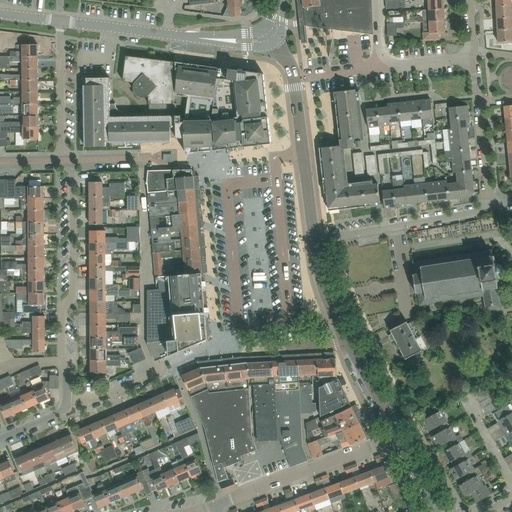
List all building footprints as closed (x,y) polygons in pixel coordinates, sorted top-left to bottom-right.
[(223,16),(231,17),(240,16),(239,7),(243,7),(242,0),(228,0),(229,8),(227,8),(227,9),(224,16),(223,16)] [(303,0),(306,26),(373,35),(371,0),(303,0)] [(405,0),(393,0),(386,0),(386,9),(406,8),(405,0)] [(427,0),(428,10),(444,9),(443,0),(427,0)] [(511,5),(511,6),(496,7),(497,18),(511,18),(511,17),(511,5)] [(423,16),(416,17),(416,23),(423,22),(429,22),(445,21),(444,9),(428,10),(429,16),(423,16)] [(511,17),(511,18),(497,18),(498,30),(511,29),(511,17)] [(423,33),(424,41),(439,40),(439,33),(445,33),(445,21),(429,22),(429,32),(423,33)] [(404,28),(404,23),(387,24),(388,36),(397,36),(397,29),(404,28)] [(511,29),(498,30),(498,42),(511,41),(511,29)] [(11,57),(38,57),(38,45),(23,45),(23,52),(11,52),(11,56),(11,57)] [(11,56),(0,56),(0,68),(6,69),(6,62),(11,62),(23,62),(23,69),(38,69),(38,57),(11,57),(11,56)] [(123,112),(124,112),(124,111),(122,111),(121,111),(119,111),(119,110),(118,109),(117,108),(116,108),(116,107),(116,106),(116,105),(116,103),(115,103),(115,104),(110,104),(110,78),(84,78),(84,79),(87,79),(87,86),(84,86),(85,147),(106,146),(106,142),(110,142),(110,143),(171,142),(171,136),(176,136),(176,138),(176,139),(181,139),(181,138),(185,138),(185,152),(185,153),(213,151),(271,144),(263,74),(257,73),(218,68),(217,68),(176,62),(176,96),(187,97),(185,116),(177,116),(176,104),(174,104),(174,62),(126,56),(123,82),(135,83),(134,87),(134,91),(137,95),(140,97),(144,98),(148,96),(149,105),(150,105),(150,116),(123,117),(123,112)] [(23,75),(11,75),(11,81),(17,80),(38,80),(38,69),(23,69),(23,75)] [(23,81),(23,92),(38,92),(38,80),(17,80),(17,81),(23,81)] [(355,90),(334,92),(335,99),(336,109),(338,123),(339,133),(339,135),(340,140),(336,141),(337,146),(340,146),(341,146),(341,149),(362,147),(361,138),(356,92),(355,90)] [(38,104),(38,92),(23,92),(23,97),(13,97),(13,99),(11,99),(11,97),(0,96),(0,104),(13,104),(23,104),(38,104)] [(431,99),(420,101),(422,119),(422,125),(431,124),(431,118),(433,118),(432,109),(431,105),(431,99)] [(420,101),(409,102),(411,120),(422,119),(420,101)] [(409,102),(398,103),(400,121),(411,120),(409,102)] [(387,104),(388,107),(390,126),(391,126),(391,122),(400,121),(398,103),(387,104)] [(0,113),(13,114),(13,104),(0,104),(0,113)] [(38,104),(23,104),(23,116),(38,116),(38,104)] [(451,119),(469,117),(468,106),(449,108),(451,119)] [(379,127),(390,126),(388,107),(377,109),(379,127)] [(377,109),(366,110),(368,128),(379,127),(377,109)] [(38,127),(38,116),(23,116),(23,122),(6,122),(0,122),(0,127),(23,128),(38,127)] [(450,130),(467,128),(470,128),(469,117),(451,119),(452,128),(449,129),(450,130)] [(39,140),(38,127),(23,128),(0,127),(0,133),(6,133),(16,133),(23,133),(23,140),(39,140)] [(451,141),(468,139),(467,128),(450,130),(451,141)] [(452,151),(470,149),(468,139),(451,141),(452,151)] [(329,211),(333,211),(380,205),(378,184),(348,187),(348,190),(346,190),(341,146),(319,148),(324,193),(327,193),(329,211)] [(453,162),(471,160),(470,149),(452,151),(453,162)] [(355,178),(365,177),(362,152),(353,153),(355,178)] [(383,158),(390,157),(389,153),(378,155),(380,175),(385,174),(383,158)] [(366,156),(368,176),(377,175),(375,155),(366,156)] [(454,173),(457,172),(472,171),(471,160),(453,162),(454,173)] [(192,170),(177,170),(177,178),(193,177),(192,169),(192,170)] [(147,181),(147,187),(148,192),(148,193),(168,191),(178,190),(194,189),(194,184),(193,177),(177,178),(177,170),(173,170),(158,170),(152,171),(148,171),(147,181)] [(457,172),(458,182),(473,181),(472,171),(457,172)] [(396,176),(392,177),(394,190),(396,208),(407,207),(406,204),(404,185),(404,180),(396,181),(396,176)] [(16,180),(6,181),(7,197),(7,199),(21,198),(44,198),(44,186),(16,187),(16,180)] [(436,182),(438,201),(449,199),(447,180),(436,182)] [(449,199),(460,198),(458,182),(447,184),(447,180),(449,199)] [(458,182),(460,198),(470,197),(474,192),(473,181),(458,182)] [(102,182),(90,182),(90,197),(110,196),(110,188),(102,188),(102,182)] [(110,182),(110,188),(110,196),(125,196),(125,182),(110,182)] [(425,183),(428,202),(438,201),(436,182),(425,183)] [(417,203),(428,202),(425,183),(415,184),(417,203)] [(404,185),(406,204),(417,203),(415,184),(404,185)] [(168,191),(148,193),(149,203),(155,202),(155,204),(195,201),(195,194),(194,189),(178,190),(168,191)] [(394,190),(383,191),(385,210),(396,208),(394,190)] [(90,210),(103,210),(102,203),(109,204),(111,202),(110,196),(90,197),(90,210)] [(139,196),(127,196),(127,210),(139,210),(139,196)] [(28,210),(44,210),(44,198),(21,198),(21,210),(28,210)] [(155,206),(149,207),(150,216),(159,216),(165,215),(196,213),(195,201),(155,204),(155,206)] [(28,222),(44,222),(44,210),(28,210),(28,222)] [(103,225),(103,210),(90,210),(90,225),(103,225)] [(196,213),(165,215),(166,228),(198,225),(197,218),(196,213)] [(151,229),(160,228),(159,216),(150,216),(151,229)] [(26,234),(44,234),(44,222),(28,222),(23,222),(16,222),(16,227),(23,227),(23,234),(26,234)] [(161,240),(171,239),(183,238),(199,237),(199,236),(197,229),(197,226),(198,226),(198,225),(166,228),(160,228),(151,229),(152,241),(161,240)] [(140,227),(127,227),(128,242),(140,242),(140,227)] [(90,243),(119,243),(119,237),(106,237),(106,231),(90,231),(90,243)] [(23,246),(44,246),(44,234),(26,234),(26,237),(22,240),(23,246)] [(1,246),(11,246),(11,236),(1,236),(1,246)] [(199,237),(183,238),(171,239),(161,240),(158,240),(158,243),(152,243),(153,253),(162,252),(200,249),(199,237)] [(106,243),(90,243),(90,255),(106,254),(111,254),(112,254),(112,250),(113,250),(129,250),(129,243),(119,243),(106,243)] [(44,257),(44,246),(23,246),(11,246),(1,246),(1,252),(29,252),(29,258),(44,257)] [(202,273),(202,272),(200,249),(162,252),(153,253),(156,277),(158,277),(165,276),(202,273)] [(413,260),(413,262),(415,275),(413,275),(416,293),(418,293),(420,306),(430,304),(484,296),(486,311),(488,312),(499,311),(501,308),(498,287),(499,287),(498,279),(500,279),(500,278),(501,278),(502,277),(503,276),(503,275),(504,273),(504,271),(504,270),(504,268),(502,266),(501,266),(501,265),(500,265),(499,264),(498,264),(496,264),(494,255),(493,255),(492,249),(413,260)] [(106,254),(90,255),(90,266),(116,266),(118,266),(118,260),(112,260),(111,254),(106,254)] [(7,270),(22,269),(44,269),(44,257),(29,258),(29,264),(17,264),(17,262),(1,262),(1,270),(7,270)] [(128,274),(140,274),(140,266),(129,266),(118,266),(116,266),(90,266),(90,278),(106,278),(106,272),(128,272),(128,274)] [(29,281),(45,281),(44,269),(22,269),(22,281),(29,281)] [(207,333),(202,273),(158,277),(159,289),(147,290),(147,344),(155,362),(162,359),(160,354),(207,333)] [(90,290),(119,290),(119,285),(113,285),(113,278),(106,278),(90,278),(90,290)] [(130,289),(140,289),(140,278),(130,278),(130,289)] [(8,281),(2,282),(2,281),(0,281),(0,293),(3,293),(10,293),(10,281),(8,281)] [(17,293),(45,293),(45,281),(29,281),(29,287),(23,287),(17,288),(17,293)] [(106,295),(118,295),(118,296),(130,296),(130,290),(119,290),(90,290),(91,302),(106,302),(106,295)] [(42,312),(41,305),(45,305),(45,293),(17,293),(17,300),(24,300),(24,313),(42,312)] [(120,314),(120,308),(114,308),(114,302),(106,302),(91,302),(91,314),(107,314),(120,314)] [(3,322),(2,322),(2,328),(15,328),(15,320),(15,313),(3,313),(3,322)] [(125,314),(120,314),(107,314),(91,314),(91,326),(107,326),(107,319),(118,319),(118,321),(131,321),(131,314),(125,314)] [(34,322),(22,322),(22,328),(45,328),(45,316),(35,316),(34,316),(34,322)] [(406,359),(414,355),(422,351),(412,330),(407,322),(390,330),(392,334),(390,336),(392,341),(395,339),(406,359)] [(107,326),(91,326),(91,337),(107,337),(119,337),(124,337),(138,337),(138,328),(119,328),(119,332),(107,332),(107,326)] [(34,340),(45,340),(45,328),(22,328),(22,334),(34,333),(34,340)] [(207,339),(207,333),(160,354),(162,359),(207,339)] [(113,349),(113,343),(119,343),(119,337),(107,337),(91,337),(91,349),(107,349),(113,349)] [(138,337),(124,337),(124,345),(138,345),(138,337)] [(34,345),(34,352),(45,352),(45,340),(34,340),(5,340),(4,341),(9,349),(23,349),(23,345),(34,345)] [(140,362),(146,359),(141,348),(135,351),(140,362)] [(91,361),(119,361),(119,356),(107,356),(107,349),(91,349),(91,361)] [(135,351),(129,353),(129,354),(134,365),(140,362),(135,351)] [(350,403),(337,376),(336,359),(318,360),(319,376),(320,385),(320,405),(321,417),(342,407),(350,403)] [(318,360),(298,361),(300,414),(312,413),(312,412),(316,412),(316,403),(312,403),(311,387),(313,386),(313,377),(319,376),(318,360)] [(91,361),(91,373),(106,373),(106,367),(119,367),(119,361),(91,361)] [(298,361),(274,362),(274,361),(273,361),(273,362),(276,431),(277,441),(281,440),(289,463),(294,461),(296,466),(308,461),(302,446),(300,414),(298,361)] [(215,472),(224,468),(237,463),(243,461),(241,456),(257,450),(251,435),(249,378),(249,362),(201,369),(182,376),(188,390),(191,397),(205,429),(215,472)] [(255,404),(257,442),(277,441),(276,431),(273,362),(249,363),(249,362),(249,378),(254,377),(254,385),(255,404)] [(39,365),(25,371),(28,378),(42,372),(39,365)] [(6,388),(14,385),(10,376),(2,379),(6,388)] [(39,403),(50,399),(48,393),(51,392),(50,391),(50,382),(40,382),(31,386),(33,391),(39,403)] [(476,398),(487,391),(484,386),(473,392),(476,398)] [(169,392),(162,394),(167,407),(178,402),(181,408),(187,405),(180,389),(175,391),(175,389),(173,390),(172,389),(169,390),(169,392)] [(33,391),(22,396),(28,408),(39,403),(33,391)] [(487,391),(476,398),(479,403),(490,397),(487,391)] [(11,397),(10,397),(11,400),(17,413),(28,408),(22,396),(21,392),(14,395),(11,397)] [(167,407),(162,394),(150,400),(155,412),(167,407)] [(0,401),(0,404),(0,405),(5,418),(17,413),(11,400),(10,397),(0,401)] [(493,403),(490,397),(479,403),(482,409),(493,403)] [(155,412),(150,400),(138,405),(143,417),(152,438),(154,442),(158,440),(148,415),(155,412)] [(497,409),(493,403),(482,409),(486,415),(497,409)] [(501,409),(493,414),(498,423),(501,429),(493,434),(501,430),(511,423),(511,407),(510,404),(508,405),(501,409)] [(126,410),(131,422),(143,417),(138,405),(126,410)] [(421,410),(426,419),(434,414),(429,405),(421,410)] [(337,414),(321,421),(325,429),(322,430),(323,433),(322,433),(324,438),(329,436),(344,430),(359,423),(351,407),(337,414)] [(126,410),(114,415),(119,428),(122,435),(125,442),(130,440),(127,433),(134,429),(131,422),(126,410)] [(429,432),(439,426),(442,431),(442,432),(450,427),(447,421),(441,410),(423,421),(429,432)] [(173,433),(179,431),(175,424),(170,414),(166,416),(169,422),(168,422),(173,433)] [(102,421),(107,433),(119,428),(114,415),(102,421)] [(192,417),(175,424),(179,431),(180,435),(196,428),(192,417)] [(314,436),(312,431),(319,428),(316,419),(306,423),(307,432),(308,432),(309,437),(314,436)] [(102,421),(90,426),(95,438),(107,433),(102,421)] [(350,445),(366,438),(359,423),(344,430),(329,436),(332,442),(339,440),(341,445),(338,447),(338,450),(350,445)] [(511,423),(501,430),(510,445),(511,443),(511,423)] [(77,431),(81,440),(82,443),(89,440),(93,449),(94,449),(97,454),(101,452),(98,445),(95,438),(90,426),(83,429),(82,428),(79,429),(79,431),(77,431)] [(456,437),(450,427),(442,432),(442,431),(432,437),(438,448),(448,442),(451,447),(451,448),(459,443),(464,441),(460,434),(456,437)] [(71,435),(60,440),(68,457),(79,452),(71,435)] [(143,451),(156,446),(154,442),(152,438),(140,443),(143,451)] [(185,447),(190,445),(187,438),(180,441),(176,443),(179,450),(183,458),(190,477),(202,472),(196,460),(193,454),(189,456),(185,447)] [(54,456),(57,462),(68,457),(60,440),(49,445),(54,456)] [(308,444),(314,459),(323,455),(318,440),(308,444)] [(102,443),(98,445),(101,452),(105,461),(117,456),(113,446),(105,449),(102,443)] [(451,448),(451,447),(441,453),(447,464),(457,458),(460,464),(468,459),(473,457),(469,451),(465,453),(459,443),(451,448)] [(43,462),(46,467),(57,462),(54,456),(49,445),(38,449),(43,462)] [(32,466),(35,471),(46,467),(43,462),(38,449),(27,454),(32,466)] [(27,454),(16,459),(24,476),(35,471),(32,466),(27,454)] [(379,468),(370,471),(374,482),(389,477),(381,455),(375,457),(379,468)] [(87,461),(92,473),(98,470),(93,458),(87,461)] [(180,468),(175,470),(180,481),(190,477),(183,458),(177,461),(180,468)] [(474,469),(468,459),(460,464),(450,469),(456,480),(466,475),(469,480),(477,475),(477,476),(482,473),(478,467),(474,469)] [(0,464),(0,470),(4,478),(15,473),(9,461),(0,464)] [(65,476),(74,472),(71,465),(62,469),(65,476)] [(151,491),(157,489),(157,491),(169,486),(164,475),(161,468),(149,473),(148,469),(142,471),(147,483),(151,491)] [(215,472),(217,477),(218,482),(228,479),(224,468),(215,472)] [(180,481),(175,470),(164,475),(169,486),(180,481)] [(83,482),(88,480),(84,471),(80,473),(83,482)] [(127,481),(133,493),(144,488),(142,485),(147,483),(142,471),(126,479),(127,481)] [(361,475),(355,477),(359,488),(374,482),(370,471),(361,475)] [(41,486),(52,481),(49,475),(45,476),(46,478),(39,481),(41,486)] [(327,475),(321,477),(329,499),(331,505),(346,499),(344,494),(340,483),(331,486),(327,475)] [(469,480),(459,485),(466,496),(475,491),(481,500),(493,493),(490,487),(486,489),(483,485),(483,486),(477,476),(477,475),(469,480)] [(310,494),(314,505),(329,499),(321,477),(315,480),(319,490),(310,494)] [(349,479),(340,483),(344,494),(359,488),(355,477),(349,479)] [(84,484),(83,485),(89,499),(94,496),(95,497),(98,504),(99,508),(111,503),(104,488),(103,485),(98,487),(100,492),(94,495),(90,486),(88,480),(83,482),(84,484)] [(133,493),(127,481),(116,485),(122,498),(133,493)] [(224,493),(235,488),(236,488),(233,481),(221,485),(224,493)] [(24,486),(27,492),(34,489),(31,483),(24,486)] [(104,488),(111,503),(122,498),(116,485),(115,483),(104,488)] [(69,497),(75,510),(86,505),(84,501),(89,499),(85,489),(83,485),(67,492),(69,497)] [(42,495),(52,490),(51,486),(40,491),(42,495)] [(17,489),(9,492),(12,499),(24,494),(21,487),(17,489)] [(288,502),(280,505),(282,511),(295,511),(299,511),(295,499),(294,497),(293,494),(291,489),(285,491),(284,491),(288,502)] [(45,502),(42,495),(40,491),(29,496),(31,500),(39,496),(42,503),(45,502)] [(7,493),(0,496),(0,499),(2,503),(10,500),(7,493)] [(301,497),(295,499),(299,511),(308,507),(310,511),(316,509),(314,505),(310,494),(301,497)] [(58,502),(61,511),(69,511),(75,510),(69,497),(58,502)] [(265,511),(282,511),(280,505),(271,508),(267,498),(261,500),(263,505),(265,511)] [(47,507),(49,511),(61,511),(58,502),(47,507)]
